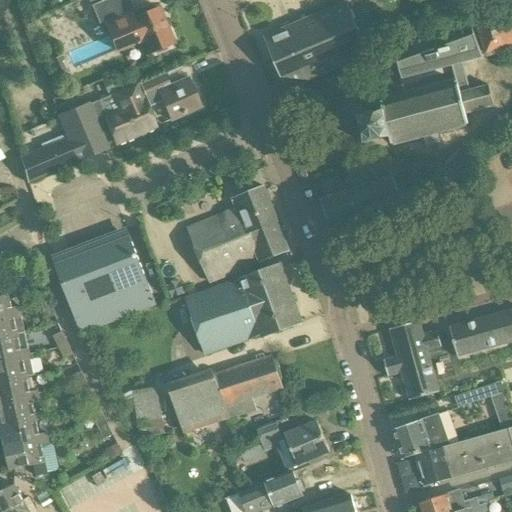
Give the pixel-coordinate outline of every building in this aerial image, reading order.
[(172,43),(158,9),(134,20),(125,0),(89,0),(92,6),(91,6),(103,34),(113,30),(121,49),(141,41),(146,54),(172,43)] [(346,4),(265,38),(287,90),(368,56),(346,4)] [(487,18),(474,23),(487,58),(502,52),(501,49),(511,44),(511,11),(487,20),(487,18)] [(488,85),(470,89),(463,63),(483,58),(472,28),(396,55),(402,79),(452,66),(456,82),(380,101),(382,108),(358,115),(365,143),(389,137),(391,144),(423,135),(426,145),(437,142),(435,133),(467,124),(465,114),(493,106),(488,85)] [(48,62),(54,76),(65,71),(59,57),(48,62)] [(150,107),(162,102),(170,121),(200,108),(188,79),(170,86),(164,75),(140,85),(150,107)] [(98,100),(89,104),(103,137),(111,133),(116,145),(157,127),(137,82),(110,93),(117,109),(104,114),(98,100)] [(287,108),(291,119),(319,109),(316,98),(287,108)] [(89,104),(58,117),(66,134),(47,142),(49,147),(21,159),(28,182),(77,161),(106,149),(101,137),(103,137),(89,104)] [(349,168),(338,172),(341,182),(352,178),(349,168)] [(392,175),(356,188),(367,217),(402,205),(392,175)] [(258,263),(290,250),(265,186),(232,199),(236,209),(258,263)] [(367,217),(356,188),(320,200),(330,231),(333,230),(338,233),(345,230),(346,224),(367,217)] [(210,282),(258,263),(236,209),(189,228),(210,282)] [(88,292),(68,297),(81,333),(156,305),(131,239),(101,250),(76,260),(83,278),(88,292)] [(88,292),(83,278),(76,260),(56,267),(68,297),(88,292)] [(241,280),(260,335),(261,337),(300,323),(279,264),(240,278),(241,280)] [(260,335),(241,280),(187,299),(206,354),(260,335)] [(0,294),(0,316),(14,314),(20,312),(19,307),(13,308),(9,292),(0,294)] [(41,307),(51,304),(46,292),(37,296),(41,307)] [(55,316),(51,304),(41,307),(46,319),(55,316)] [(511,308),(449,326),(458,356),(511,340),(511,308)] [(0,339),(25,334),(20,312),(14,314),(0,316),(0,339)] [(390,328),(397,355),(383,359),(388,375),(402,371),(410,399),(439,391),(428,350),(441,346),(437,330),(424,334),(420,320),(390,328)] [(59,348),(68,343),(62,332),(53,336),(59,348)] [(0,339),(0,361),(23,356),(30,355),(29,349),(28,349),(25,334),(0,339)] [(68,343),(59,348),(64,360),(73,355),(68,343)] [(0,361),(0,383),(27,377),(34,375),(30,360),(37,359),(36,354),(31,355),(30,355),(23,356),(0,361)] [(256,410),(252,398),(282,387),(272,355),(215,374),(220,389),(174,405),(183,434),(256,410)] [(78,388),(88,384),(82,372),(73,377),(78,388)] [(0,383),(0,405),(39,397),(38,390),(30,392),(27,377),(0,383)] [(458,408),(491,397),(497,415),(510,411),(505,393),(501,382),(455,397),(458,408)] [(88,384),(78,388),(84,400),(93,395),(88,384)] [(132,390),(142,441),(164,434),(155,386),(132,390)] [(0,424),(0,426),(0,427),(37,420),(33,403),(40,402),(39,397),(0,405),(0,412),(2,424),(0,424)] [(107,423),(102,412),(93,416),(98,428),(107,423)] [(418,454),(419,455),(449,446),(458,443),(448,412),(439,415),(439,414),(422,420),(393,429),(403,459),(418,454)] [(40,434),(37,420),(0,427),(5,448),(48,439),(47,432),(40,434)] [(284,434),(293,455),(282,459),(287,470),(329,452),(317,421),(284,434)] [(107,423),(98,428),(104,439),(113,435),(107,423)] [(257,431),(265,453),(279,447),(275,437),(280,435),(276,424),(257,431)] [(449,446),(419,455),(427,485),(511,460),(511,427),(460,443),(458,443),(449,446)] [(9,469),(33,464),(37,478),(57,473),(59,471),(59,469),(55,448),(49,444),(48,439),(5,448),(9,469)] [(120,452),(117,445),(106,450),(110,458),(120,452)] [(230,511),(258,511),(301,495),(300,492),(303,491),(299,480),(296,481),(292,471),(251,488),(241,492),(239,493),(239,494),(226,500),(230,511)] [(511,476),(499,480),(503,492),(511,489),(511,476)] [(248,479),(237,484),(241,492),(251,488),(248,479)] [(30,511),(14,484),(0,492),(0,504),(4,511),(30,511)] [(417,504),(419,511),(460,511),(480,506),(477,498),(464,502),(460,490),(417,504)] [(302,509),(303,511),(356,511),(351,494),(302,509)]
